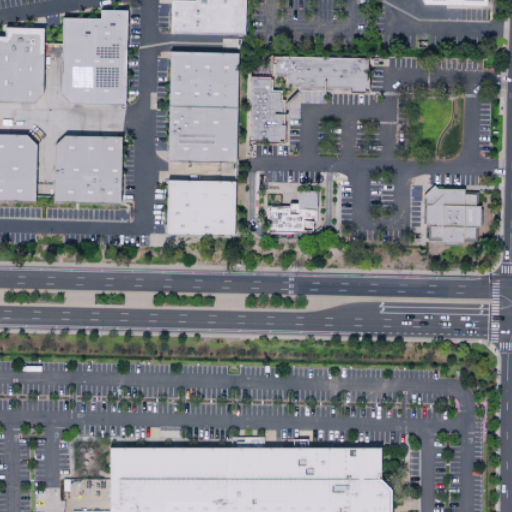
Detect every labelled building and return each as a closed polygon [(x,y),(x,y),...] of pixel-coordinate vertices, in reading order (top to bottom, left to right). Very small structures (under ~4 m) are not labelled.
[(240,34),(240,0),(165,0),(165,34),(240,34)] [(57,17),(56,103),(121,104),(123,10),(95,10),(95,18),(57,17)] [(0,101),(38,103),(38,83),(41,83),(42,28),(0,26),(0,101)] [(162,161),(232,163),(234,53),(165,51),(162,161)] [(271,79),(271,57),(368,59),(367,94),(350,94),(350,93),(298,92),(298,89),(284,88),(284,79),(271,79)] [(249,78),(248,142),(283,143),(284,101),(281,101),(281,91),(271,91),(271,79),(249,78)] [(0,200),(30,201),(31,135),(0,134),(0,200)] [(48,202),(115,203),(117,137),(49,136),(48,202)] [(161,235),(230,236),(231,181),(162,180),(161,235)] [(433,186),(436,190),(464,190),(464,195),(475,195),(475,207),(479,207),(479,230),(474,230),(474,240),(463,240),(463,245),(441,245),(441,242),(425,242),(425,225),(423,225),(423,209),(425,209),(425,200),(422,197),(433,186)] [(265,235),(295,235),(295,234),(309,234),(309,233),(312,233),(312,224),(315,224),(316,192),(297,192),(297,205),(288,205),(288,207),(266,207),(265,235)] [(261,448),(262,438),(231,438),(230,447),(261,448)] [(108,449),(380,449),(380,480),(389,491),(389,511),(62,511),(62,481),(108,481),(108,449)]
